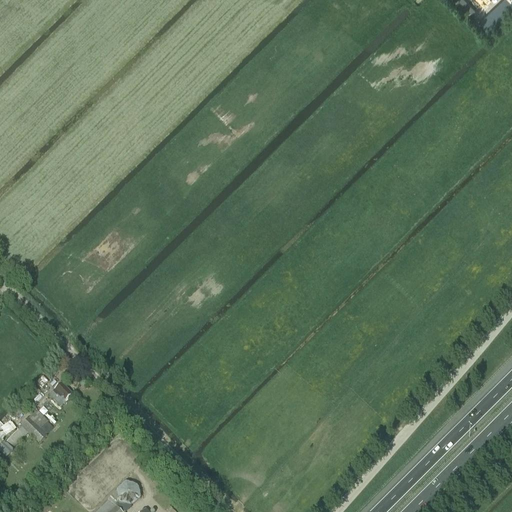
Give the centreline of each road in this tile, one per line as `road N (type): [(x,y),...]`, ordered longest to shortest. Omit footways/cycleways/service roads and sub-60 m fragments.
road 1 (unclassified): [(337,511),(511,307)]
road 2 (motorway): [(511,378),(378,511)]
road 3 (motorway): [(411,511),(511,411)]
